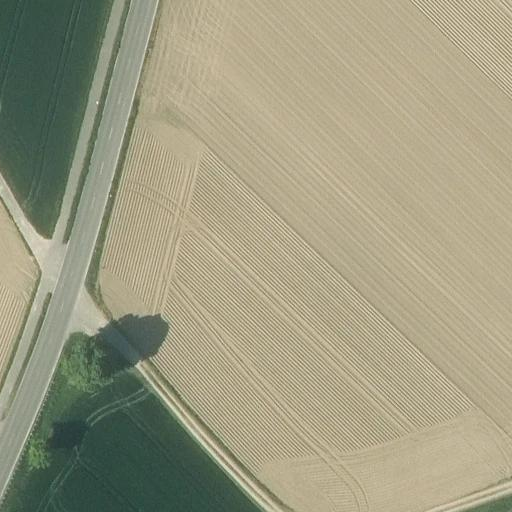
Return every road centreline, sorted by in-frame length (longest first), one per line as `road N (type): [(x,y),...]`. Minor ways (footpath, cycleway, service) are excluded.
road 1 (tertiary): [(0,456),(68,284),(143,0)]
road 2 (track): [(273,511),(68,284)]
